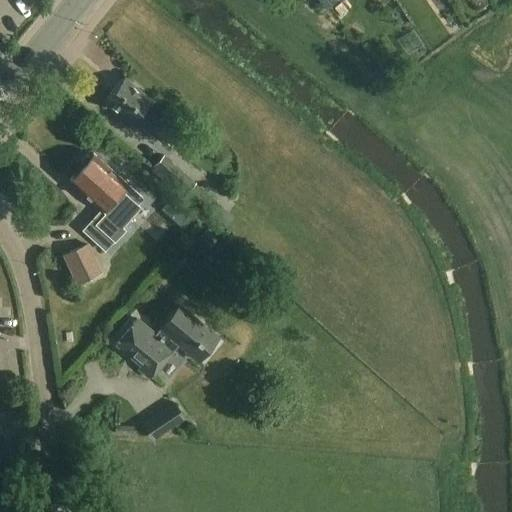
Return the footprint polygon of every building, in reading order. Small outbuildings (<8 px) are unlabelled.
[(151,100),(125,77),(104,102),(117,113),(114,116),(128,127),(134,121),(157,140),(158,138),(164,143),(173,132),(167,127),(168,126),(145,107),(151,100)] [(143,199),(94,155),(70,181),(101,210),(92,220),(115,241),(125,230),(122,227),(140,208),(137,205),(143,199)] [(196,184),(164,155),(155,166),(186,195),(196,184)] [(102,273),(89,244),(63,255),(76,285),(102,273)] [(181,305),(157,335),(138,319),(117,345),(142,366),(139,370),(149,379),(176,347),(197,364),(220,337),(181,305)] [(153,441),(185,419),(174,402),(141,425),(153,441)]
